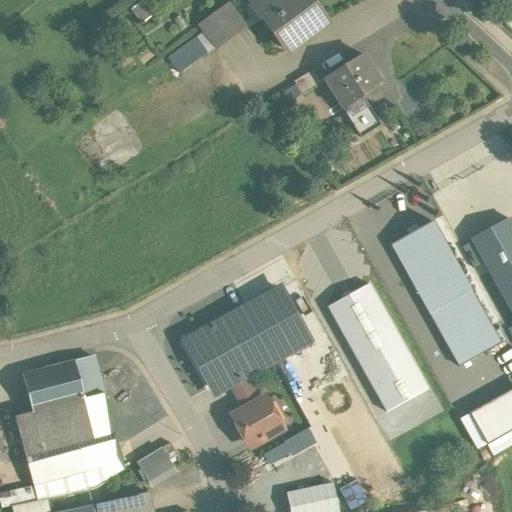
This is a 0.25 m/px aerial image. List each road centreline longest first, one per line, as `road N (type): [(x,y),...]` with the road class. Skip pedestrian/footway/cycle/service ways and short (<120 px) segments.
road 1 (residential): [(511,116),(137,325)]
road 2 (residential): [(137,325),(187,413),(225,511)]
road 3 (residential): [(137,325),(0,361)]
